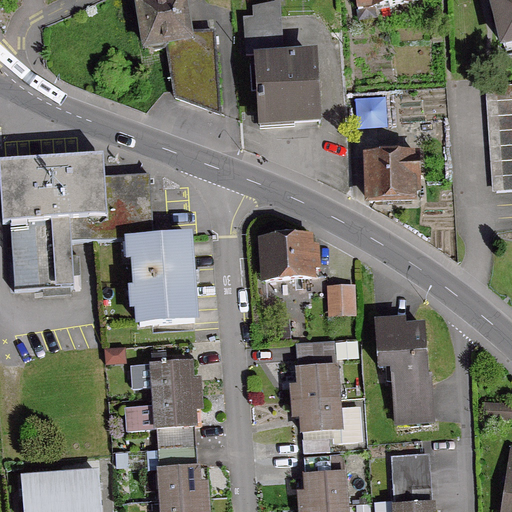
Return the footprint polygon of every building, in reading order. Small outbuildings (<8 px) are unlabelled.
[(144,47),(164,44),(173,99),(217,116),(211,34),(185,35),(178,0),(165,0),(137,5),(144,47)] [(353,0),(357,21),(372,19),(371,10),(405,5),(405,3),(415,2),(415,0),(353,0)] [(511,0),(502,0),(491,3),(502,45),(503,45),(502,42),(511,39),(511,0)] [(242,43),(276,40),(274,4),(250,9),(251,19),(241,20),(242,43)] [(243,57),(277,54),(276,40),(242,43),(243,57)] [(286,60),(278,60),(253,62),(257,122),(291,120),(291,125),(318,124),(314,64),(293,65),(292,59),(286,60)] [(511,86),(496,88),(487,89),(494,194),(511,192),(511,86)] [(365,159),(366,203),(410,201),(410,193),(417,193),(416,157),(365,159)] [(150,215),(147,177),(143,177),(143,176),(102,179),(101,160),(0,166),(0,228),(7,228),(12,294),(72,290),(69,246),(131,242),(151,240),(150,215)] [(189,324),(192,324),(189,287),(192,287),(191,271),(188,271),(186,238),(151,240),(131,242),(137,327),(189,324)] [(315,248),(307,249),(306,239),(260,243),(262,283),(309,279),(308,271),(317,270),(315,248)] [(328,316),(355,316),(355,285),(328,286),(328,316)] [(401,325),(374,327),(376,369),(389,368),(393,424),(431,422),(428,381),(425,381),(421,330),(402,331),(401,325)] [(333,363),(331,343),(293,346),(294,366),(333,363)] [(189,382),(188,365),(169,367),(168,360),(149,362),(149,368),(129,370),(130,391),(151,390),(151,400),(158,399),(190,397),(197,396),(196,382),(189,382)] [(307,371),(295,372),(296,389),(289,389),(290,404),(336,401),(333,369),(307,371)] [(155,431),(157,452),(192,449),(191,429),(192,429),(191,411),(198,411),(197,396),(190,397),(158,399),(151,400),(152,410),(132,411),(134,433),(155,431)] [(290,404),(291,419),(298,418),(300,435),(331,433),(331,441),(336,445),(355,444),(359,439),(357,414),(352,410),(337,411),(336,401),(290,404)] [(482,421),(511,422),(511,420),(511,407),(482,406),(482,421)] [(328,454),(326,440),(300,442),(301,456),(328,454)] [(204,501),(203,486),(196,487),(195,469),(194,470),(192,449),(157,452),(158,472),(157,472),(159,505),(204,501)] [(511,511),(511,451),(509,451),(502,497),(499,511),(511,511)] [(389,458),(390,474),(421,472),(420,456),(389,458)] [(340,457),(302,460),(304,496),(297,496),(298,511),(344,507),(340,457)] [(421,472),(390,474),(391,488),(422,486),(421,472)] [(97,511),(95,486),(94,475),(57,478),(59,511),(97,511)] [(59,511),(57,478),(20,480),(22,511),(59,511)] [(430,511),(430,506),(424,506),(422,486),(391,488),(392,509),(391,511),(430,511)] [(205,511),(204,501),(159,505),(159,511),(205,511)]
